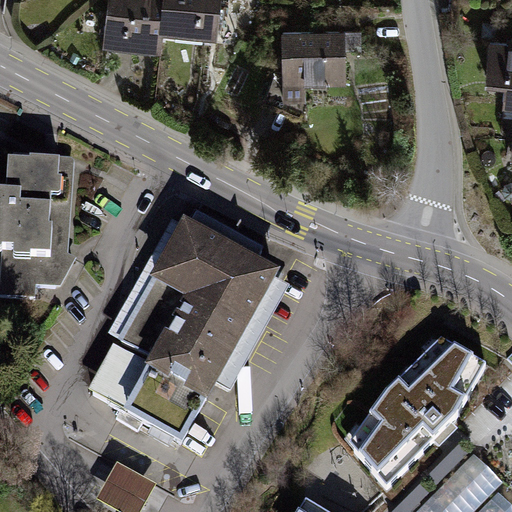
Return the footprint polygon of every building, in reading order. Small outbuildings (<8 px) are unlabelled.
[(108,0),(105,41),(160,46),(163,0),(108,0)] [(164,0),(162,26),(217,31),(219,0),(164,0)] [(351,28),(285,28),(285,102),(308,102),(308,89),(351,89),(351,28)] [(507,101),(511,100),(511,39),(495,38),(491,79),(509,81),(507,101)] [(10,190),(0,189),(0,249),(6,249),(2,300),(39,300),(41,289),(61,291),(80,262),(69,255),(78,168),(73,162),(12,159),(10,190)] [(282,277),(183,222),(87,394),(186,448),(211,403),(282,277)] [(485,368),(440,342),(385,396),(349,447),(388,490),(454,421),(485,368)] [(476,460),(422,511),(480,511),(499,494),(504,488),(476,460)] [(151,511),(161,494),(123,473),(113,491),(103,509),(109,511),(151,511)] [(511,511),(511,507),(499,494),(480,511),(511,511)]
